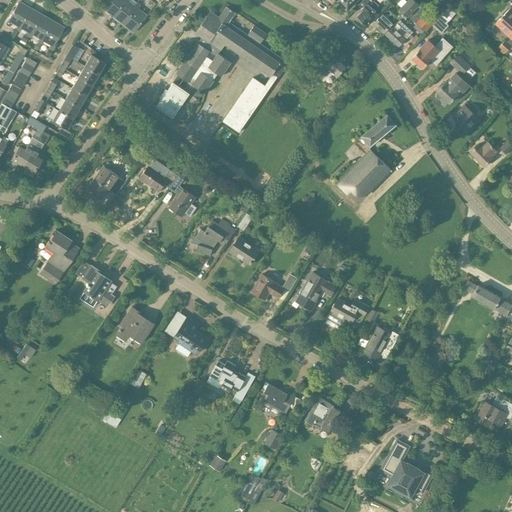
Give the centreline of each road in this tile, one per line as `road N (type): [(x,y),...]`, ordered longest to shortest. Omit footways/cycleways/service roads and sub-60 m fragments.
road 1 (residential): [(511,458),(444,431),(242,321),(83,220),(43,206)]
road 2 (tertiary): [(511,240),(459,182),(381,64),(288,0)]
road 3 (residential): [(43,206),(141,62)]
